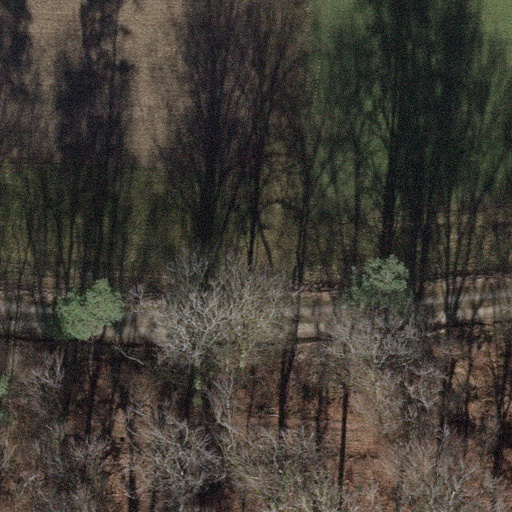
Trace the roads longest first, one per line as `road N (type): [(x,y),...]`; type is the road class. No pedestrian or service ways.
road 1 (track): [(0,412),(242,437),(436,428),(511,414)]
road 2 (track): [(0,305),(83,315),(428,315),(511,306)]
road 3 (track): [(279,315),(292,0)]
